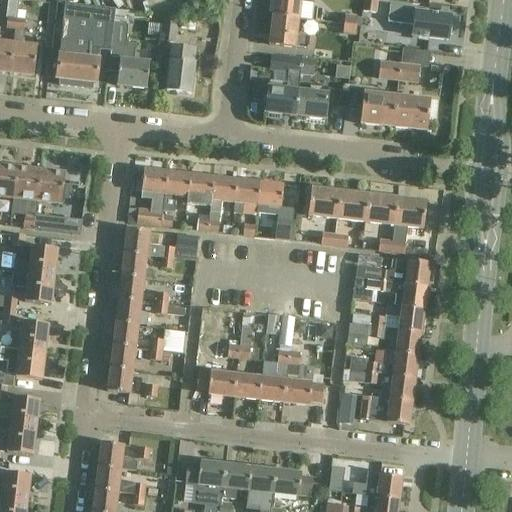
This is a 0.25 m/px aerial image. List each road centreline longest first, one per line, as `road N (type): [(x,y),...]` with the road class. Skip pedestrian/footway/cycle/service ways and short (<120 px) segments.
road 1 (residential): [(472,368),(502,0)]
road 2 (residential): [(418,453),(74,416)]
road 3 (residential): [(74,416),(106,131)]
road 4 (residential): [(409,164),(222,141)]
road 5 (residential): [(222,141),(239,0)]
